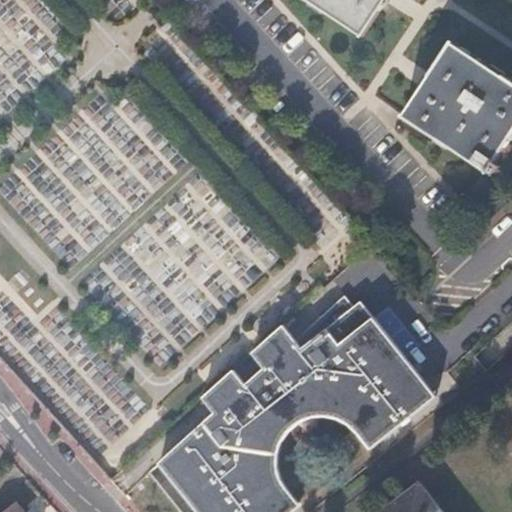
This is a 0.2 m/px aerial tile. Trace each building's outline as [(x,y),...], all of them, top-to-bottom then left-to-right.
[(388,0),(311,0),(365,36),(388,0)] [(405,116),(496,177),(504,165),(498,161),(511,139),(511,79),(452,42),(405,116)] [(157,461),(199,511),(287,511),(301,500),(280,476),(276,457),(279,442),(292,422),(308,414),(329,413),(349,421),(371,444),(435,392),(373,315),(341,339),(327,323),(304,344),(282,322),(252,350),(265,364),(246,381),(234,367),(203,395),(215,410),(157,461)] [(119,453),(100,469),(111,481),(130,464),(119,453)] [(443,511),(422,483),(384,511),(443,511)] [(20,511),(13,503),(2,511),(20,511)]
